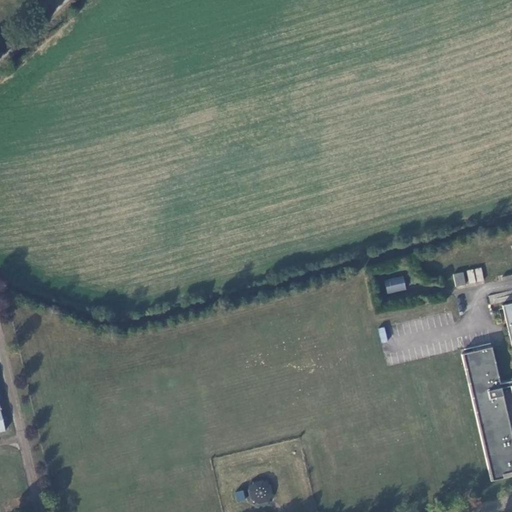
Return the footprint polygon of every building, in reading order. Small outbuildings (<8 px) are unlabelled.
[(482,268),(467,269),(468,283),(483,282),(482,268)] [(463,271),(452,274),(455,287),(466,284),(463,271)] [(402,276),(384,280),(387,293),(405,289),(402,276)] [(511,301),(500,304),(511,358),(511,382),(498,386),(489,350),(459,357),(488,484),(511,478),(511,448),(499,391),(508,389),(510,396),(511,395),(511,301)] [(380,343),(387,342),(386,328),(379,328),(380,343)] [(269,484),(261,480),(254,482),(249,489),(251,498),(256,502),(261,503),(267,500),(272,493),(269,484)] [(233,493),(236,502),(246,499),(243,490),(233,493)]
